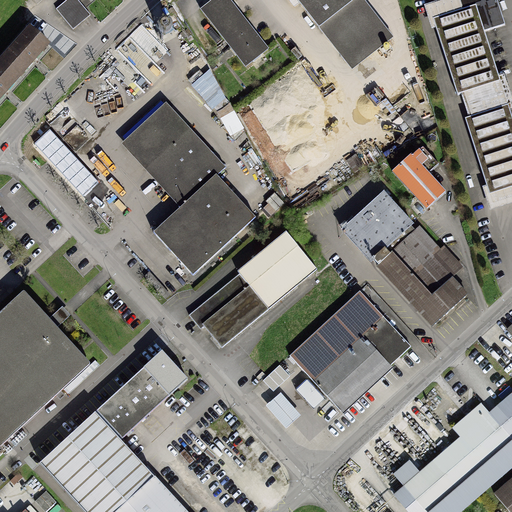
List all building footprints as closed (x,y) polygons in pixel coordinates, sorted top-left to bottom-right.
[(78,0),(67,0),(55,10),(70,29),(89,14),(78,0)] [(234,0),(207,0),(200,6),(243,64),(268,45),(234,0)] [(367,0),(302,0),(352,67),(394,35),(367,0)] [(502,0),(461,0),(465,12),(440,20),(464,95),(506,82),(491,32),(511,26),(502,0)] [(26,23),(0,52),(0,99),(50,44),(26,23)] [(166,96),(118,142),(175,202),(148,228),(191,272),(255,210),(218,171),(228,162),(166,96)] [(511,107),(471,119),(497,196),(511,191),(511,107)] [(45,125),(28,141),(78,195),(95,179),(45,125)] [(416,139),(388,167),(427,207),(446,189),(428,170),(437,161),(416,139)] [(382,187),(339,229),(433,326),(471,290),(453,271),(459,266),(382,187)] [(287,232),(199,302),(228,338),(316,268),(287,232)] [(358,284),(283,354),(338,413),(372,381),(413,343),(358,284)] [(25,292),(0,315),(0,449),(93,365),(25,292)] [(159,344),(35,458),(84,511),(192,511),(123,436),(188,376),(159,344)] [(270,401),(265,404),(288,430),(293,425),(302,416),(282,391),(270,401)] [(389,492),(405,511),(425,511),(511,438),(511,430),(510,432),(480,397),(448,425),(457,435),(389,492)] [(511,511),(511,477),(492,495),(507,511),(511,511)]
